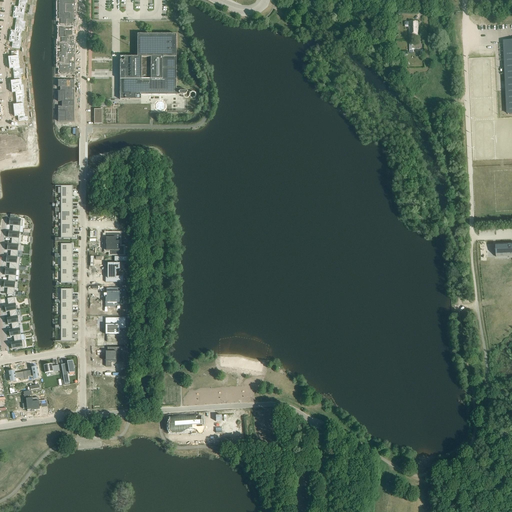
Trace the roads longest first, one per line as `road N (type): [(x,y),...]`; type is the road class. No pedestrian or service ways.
road 1 (residential): [(82,349),(82,0)]
road 2 (unclassified): [(324,511),(321,438),(295,409),(269,403),(83,414)]
road 3 (track): [(465,25),(476,301)]
road 4 (residential): [(8,125),(1,50),(9,0)]
